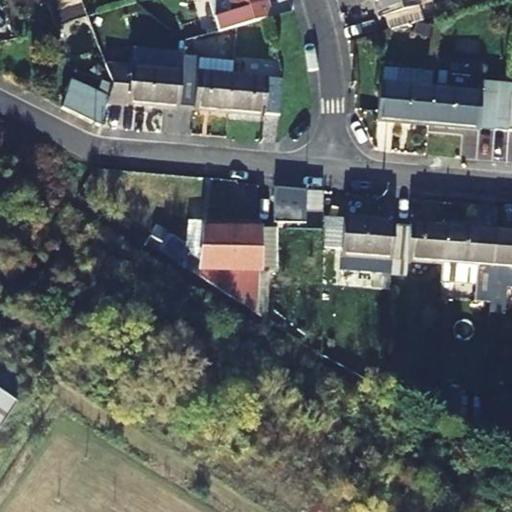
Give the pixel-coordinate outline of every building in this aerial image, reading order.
[(265,0),(226,0),(235,30),(238,29),(266,21),(268,20),(264,7),(267,6),(265,0)] [(390,33),(423,24),(418,9),(415,0),(377,0),(383,19),(385,19),(390,33)] [(415,0),(418,9),(429,6),(427,0),(415,0)] [(183,73),(170,72),(171,55),(133,52),(132,69),(105,67),(112,87),(109,100),(108,103),(128,105),(129,107),(180,111),(180,110),(183,73)] [(185,57),(171,55),(170,72),(183,73),(185,57)] [(398,72),(397,88),(432,91),(433,75),(398,72)] [(195,111),(195,113),(230,116),(233,78),(183,73),(180,110),(195,111)] [(265,119),(266,117),(280,118),(284,83),(233,78),(230,116),(265,119)] [(75,83),(62,110),(100,129),(101,129),(108,103),(109,100),(75,83)] [(511,98),(511,87),(499,86),(495,131),(509,133),(511,98)] [(432,91),(397,88),(381,87),(378,122),(393,123),(393,125),(429,129),(432,91)] [(432,91),(429,129),(479,133),(483,96),(432,91)] [(341,258),(344,259),(375,262),(392,263),(395,228),(395,225),(344,221),(341,258)] [(406,279),(407,264),(442,266),(445,229),(411,226),(411,229),(395,228),(392,263),(391,278),(406,279)] [(195,229),(192,253),(192,256),(201,257),(198,276),(259,316),(265,307),(247,296),(248,273),(260,274),(260,230),(204,229),(195,229)] [(442,266),(478,269),(477,283),(492,285),(493,270),(496,236),(496,233),(445,229),(442,266)] [(493,270),(508,271),(511,271),(511,234),(496,233),(496,236),(493,270)] [(201,257),(192,256),(192,253),(171,240),(163,253),(198,276),(201,257)] [(374,277),(375,262),(344,259),(342,273),(374,277)] [(442,266),(441,280),(477,283),(478,269),(442,266)] [(0,426),(15,404),(0,394),(0,426)]
